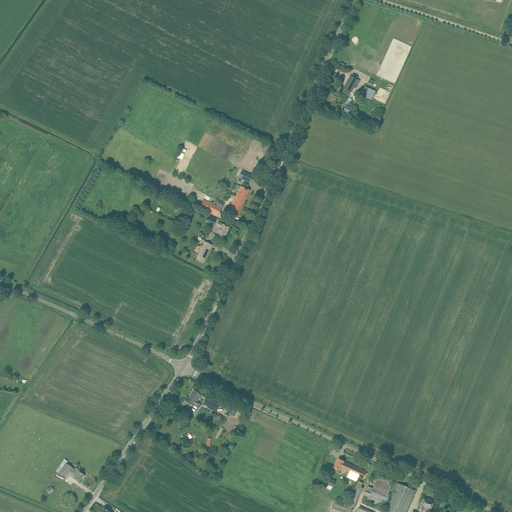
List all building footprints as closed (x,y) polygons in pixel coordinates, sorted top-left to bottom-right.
[(350,76),(342,93),(349,96),(353,87),(355,88),(359,81),(356,79),(357,77),(352,75),(351,77),(350,76)] [(371,100),(374,91),(364,87),(360,96),(371,100)] [(355,109),(347,105),(344,110),(352,114),(355,109)] [(242,172),(239,178),(252,184),(254,178),(242,172)] [(243,203),(249,191),(241,186),(235,199),(243,203)] [(238,215),(243,203),(235,199),(232,205),(233,205),(231,211),(238,215)] [(221,209),(216,206),(203,200),(200,207),(218,216),(221,209)] [(216,206),(221,209),(224,203),(219,200),(219,201),(217,200),(216,203),(218,203),(216,206)] [(224,238),(229,227),(222,224),(218,222),(216,225),(220,227),(217,235),(224,238)] [(203,263),(212,245),(204,242),(196,260),(203,263)] [(188,398),(189,399),(188,400),(187,400),(186,400),(185,400),(185,401),(184,402),(184,407),(187,408),(190,410),(201,395),(194,391),(188,398)] [(220,404),(206,398),(203,405),(216,412),(220,404)] [(60,477),(62,475),(65,477),(69,471),(75,475),(73,478),(79,482),(84,476),(81,474),(83,472),(76,467),(74,469),(66,463),(68,461),(64,459),(56,471),(54,474),(60,477)] [(336,463),(334,468),(339,471),(340,469),(350,473),(358,477),(363,479),(364,477),(366,472),(344,462),(338,459),(336,463)] [(385,507),(387,507),(385,511),(406,511),(416,491),(397,483),(388,505),(386,504),(390,495),(388,495),(393,481),(374,473),(372,480),(376,482),(373,488),(368,486),(364,496),(367,498),(366,501),(384,509),(385,507)] [(330,478),(327,484),(333,486),(336,481),(330,478)] [(333,507),(345,511),(350,511),(353,507),(354,508),(362,489),(363,490),(364,486),(362,485),(362,483),(358,481),(348,505),(336,500),(333,507)] [(426,500),(423,499),(418,511),(421,511),(423,508),(431,511),(434,502),(427,498),(426,500)]
